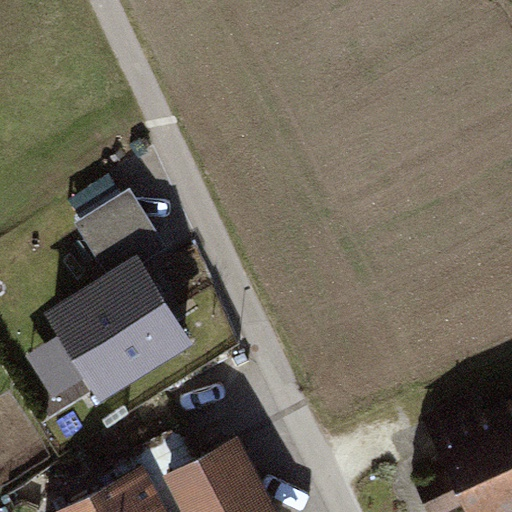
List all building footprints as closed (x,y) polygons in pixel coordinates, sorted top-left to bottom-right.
[(142,248),(50,310),(105,397),(195,341),(142,248)] [(484,391),(437,414),(486,511),(511,511),(511,403),(494,413),(484,391)] [(0,477),(30,459),(0,408),(0,477)] [(291,511),(251,432),(174,470),(195,511),(291,511)] [(179,511),(152,460),(55,511),(179,511)]
